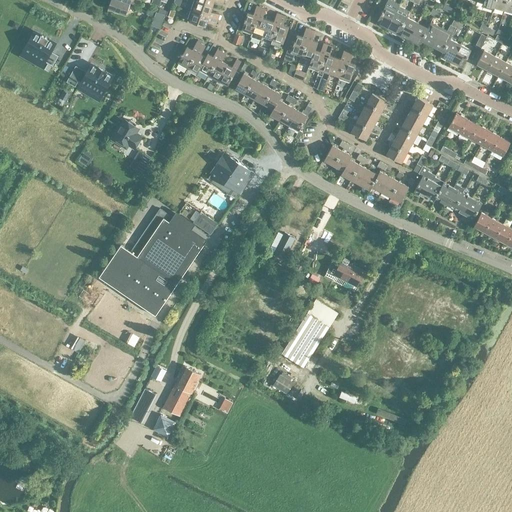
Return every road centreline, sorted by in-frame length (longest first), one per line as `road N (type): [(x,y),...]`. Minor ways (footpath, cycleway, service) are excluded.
road 1 (unclassified): [(511,268),(289,165),(244,112),(167,78),(119,36),(50,0)]
road 2 (track): [(139,434),(189,316),(289,165)]
road 3 (residential): [(326,124),(309,90),(220,39)]
